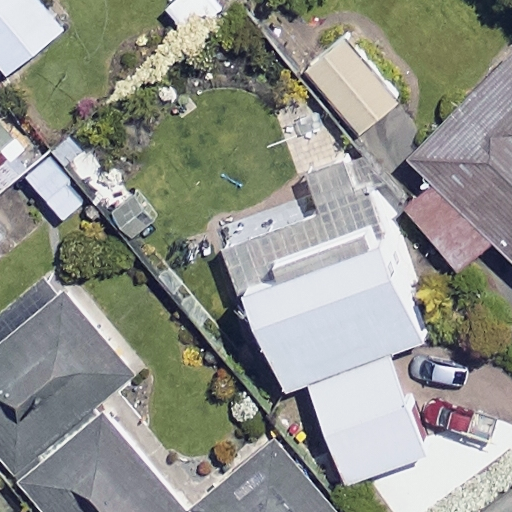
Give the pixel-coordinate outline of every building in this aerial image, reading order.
[(56,27),(35,0),(0,0),(0,58),(6,66),(56,27)] [(222,0),(171,0),(167,5),(193,31),(222,0)] [(352,22),(296,65),(351,137),(407,94),(352,22)] [(511,40),(402,145),(431,176),(405,201),(459,258),(490,228),(511,250),(511,40)] [(0,141),(16,129),(0,110),(0,141)] [(303,179),(312,202),(223,239),(282,383),(304,374),(346,475),(426,443),(386,345),(422,330),(352,159),(303,179)] [(62,281),(0,331),(0,444),(55,511),(190,511),(98,398),(134,369),(62,281)] [(191,496),(202,511),(336,511),(343,507),(283,427),(191,496)]
